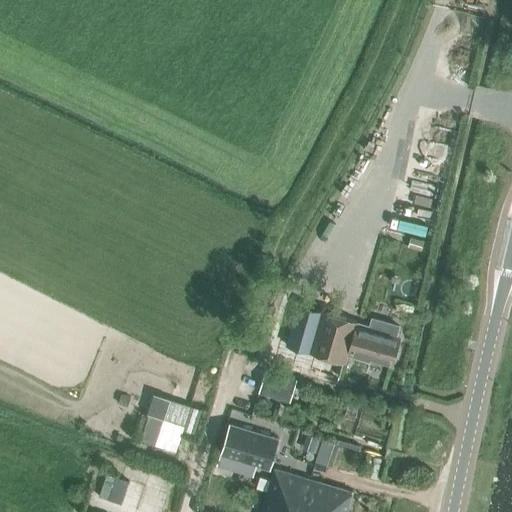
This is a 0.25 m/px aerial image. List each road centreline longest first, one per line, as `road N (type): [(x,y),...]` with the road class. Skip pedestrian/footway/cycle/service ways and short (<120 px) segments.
road 1 (tertiary): [(456,511),(511,257)]
road 2 (track): [(260,289),(184,511)]
